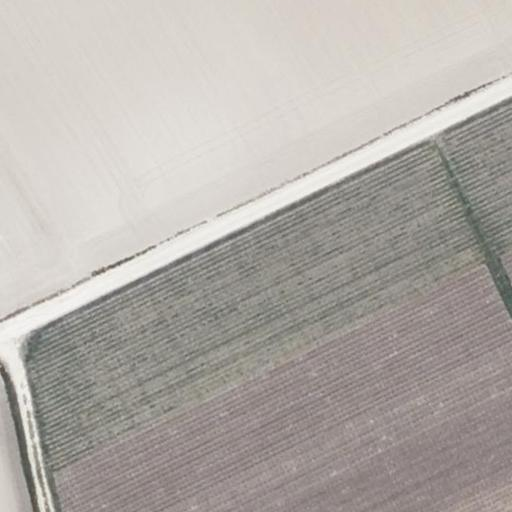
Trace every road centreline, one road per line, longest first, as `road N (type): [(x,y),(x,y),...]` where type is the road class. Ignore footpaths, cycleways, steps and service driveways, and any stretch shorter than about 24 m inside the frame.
road 1 (track): [(0,337),(511,89)]
road 2 (track): [(46,511),(21,393),(0,343)]
